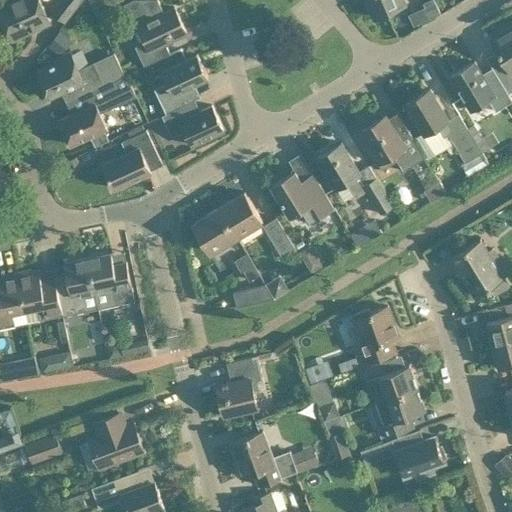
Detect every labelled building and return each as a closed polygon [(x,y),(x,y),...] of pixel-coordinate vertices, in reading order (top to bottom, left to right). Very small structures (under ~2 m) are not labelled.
[(9,0),(0,4),(0,12),(4,21),(12,39),(51,21),(42,3),(41,0),(9,0)] [(59,0),(53,9),(67,20),(82,0),(59,0)] [(90,0),(96,13),(106,9),(108,3),(106,0),(90,0)] [(158,0),(131,0),(124,3),(134,27),(139,24),(142,30),(147,40),(136,45),(145,65),(151,62),(153,62),(171,53),(166,42),(187,32),(175,7),(164,12),(158,0)] [(367,0),(375,16),(385,11),(406,2),(405,0),(367,0)] [(434,0),(430,0),(424,3),(426,7),(431,18),(441,13),(434,0)] [(492,67),(498,76),(499,76),(509,93),(511,90),(511,25),(500,32),(502,35),(493,40),(505,60),(492,67)] [(59,30),(48,44),(59,53),(70,39),(59,30)] [(78,97),(82,95),(125,75),(114,52),(79,69),(71,51),(55,59),(57,62),(38,71),(49,97),(72,86),(78,97)] [(167,113),(188,103),(194,99),(190,89),(188,89),(190,85),(208,77),(198,54),(179,63),(164,69),(169,81),(155,88),(167,113)] [(451,75),(462,92),(464,95),(472,109),(489,99),(496,111),(511,101),(511,98),(509,93),(499,76),(498,76),(488,82),(475,61),(451,75)] [(72,144),(90,135),(98,132),(108,127),(101,112),(129,99),(132,106),(140,102),(137,95),(127,74),(125,75),(82,95),(87,105),(60,119),(72,144)] [(449,118),(443,108),(441,105),(430,88),(406,102),(417,119),(419,122),(425,133),(438,125),(445,136),(456,130),(449,119),(449,118)] [(193,113),(188,103),(167,113),(162,115),(163,116),(164,118),(173,136),(186,130),(193,144),(224,129),(212,104),(193,113)] [(426,157),(421,150),(419,146),(409,129),(399,135),(386,115),(362,129),(371,143),(369,145),(376,157),(379,161),(393,153),(404,170),(426,157)] [(127,151),(122,154),(104,163),(116,188),(152,171),(148,163),(161,158),(152,140),(151,137),(147,129),(145,130),(142,123),(128,130),(131,137),(122,140),(127,151)] [(475,124),(469,128),(483,151),(489,148),(475,124)] [(469,128),(468,127),(451,137),(466,162),(483,151),(469,128)] [(342,142),(318,156),(328,173),(330,176),(337,187),(345,200),(355,193),(357,196),(367,190),(381,212),(394,204),(377,177),(371,166),(361,172),(355,162),(352,159),(342,142)] [(75,155),(64,160),(68,169),(79,164),(75,155)] [(334,207),(325,193),(324,190),(313,173),(302,180),(296,170),(272,184),(282,201),(284,205),(290,215),(301,209),(309,222),(334,207)] [(439,179),(424,189),(432,201),(447,192),(447,191),(439,179)] [(220,207),(237,235),(263,220),(256,208),(245,191),(220,207)] [(212,251),(229,241),(237,235),(220,207),(194,222),(212,251)] [(282,255),(296,247),(277,216),(264,224),(282,255)] [(375,218),(352,233),(358,244),(382,229),(375,218)] [(481,238),(452,256),(476,295),(490,287),(495,295),(511,286),(505,277),(498,265),(503,262),(494,247),(489,250),(481,238)] [(112,252),(88,257),(95,289),(99,307),(136,300),(127,261),(114,263),(112,252)] [(315,254),(304,261),(310,271),(321,264),(315,254)] [(56,275),(64,314),(99,307),(95,289),(88,257),(65,262),(67,273),(56,275)] [(253,264),(244,270),(250,280),(260,275),(253,264)] [(32,269),(18,271),(26,309),(29,322),(41,319),(64,314),(56,275),(41,278),(40,269),(32,271),(32,269)] [(0,327),(16,325),(13,311),(26,309),(18,271),(4,274),(5,277),(0,277),(0,327)] [(281,274),(266,283),(275,297),(279,295),(289,288),(281,274)] [(237,306),(275,297),(266,283),(234,291),(237,306)] [(498,318),(488,320),(494,343),(511,338),(511,301),(495,306),(498,318)] [(389,339),(399,335),(388,305),(371,311),(369,308),(353,314),(363,341),(355,344),(361,363),(372,359),(375,358),(394,351),(389,339)] [(58,321),(62,340),(68,339),(64,319),(58,321)] [(149,338),(135,341),(138,351),(151,349),(151,347),(149,338)] [(510,364),(511,369),(511,338),(494,343),(500,367),(510,364)] [(113,344),(107,345),(109,357),(122,355),(121,353),(120,348),(113,344)] [(70,351),(56,354),(59,367),(73,364),(70,351)] [(225,415),(245,410),(248,410),(258,407),(252,383),(264,381),(264,376),(263,374),(260,360),(272,357),(271,351),(258,354),(227,361),(232,381),(218,384),(225,415)] [(389,397),(418,386),(410,364),(394,370),(390,358),(371,365),(364,367),(368,379),(376,401),(389,397)] [(328,359),(306,367),(312,382),(325,378),(334,374),(328,359)] [(13,360),(0,362),(4,379),(11,378),(13,378),(17,377),(13,360)] [(389,435),(393,433),(396,433),(414,426),(410,415),(426,409),(418,386),(389,397),(376,401),(389,435)] [(333,400),(319,405),(325,420),(337,416),(339,415),(334,400),(333,400)] [(100,467),(118,460),(144,451),(134,421),(126,424),(121,412),(95,422),(100,434),(89,438),(100,467)] [(420,428),(392,438),(405,474),(445,460),(444,457),(446,456),(442,445),(440,446),(436,435),(425,439),(420,428)] [(255,471),(260,484),(315,464),(309,446),(292,452),(291,449),(273,456),(264,430),(231,442),(244,475),(255,471)] [(342,431),(330,435),(338,457),(351,453),(342,431)] [(7,436),(3,437),(7,450),(23,444),(18,432),(7,436)] [(56,433),(26,443),(32,461),(62,451),(56,433)] [(511,458),(508,454),(496,464),(507,477),(511,472),(511,458)] [(128,505),(130,511),(151,511),(165,507),(155,481),(140,486),(135,471),(116,478),(113,479),(92,487),(100,508),(120,501),(122,506),(128,505)] [(276,490),(270,491),(253,498),(255,503),(242,509),(242,511),(288,511),(286,507),(281,492),(279,490),(276,490)] [(82,492),(58,501),(62,511),(68,511),(87,505),(82,492)] [(422,511),(417,497),(387,507),(388,511),(422,511)]
